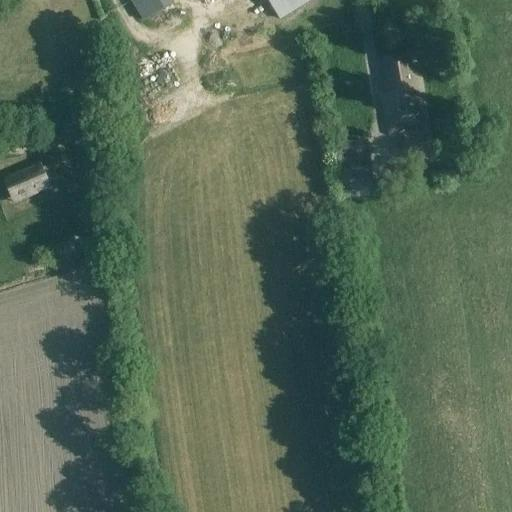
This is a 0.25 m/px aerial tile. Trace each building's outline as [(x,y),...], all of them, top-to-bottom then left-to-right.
[(172,9),(165,0),(126,0),(143,26),(172,9)] [(264,0),(278,22),(313,0),(264,0)] [(389,92),(382,94),(389,134),(403,131),(402,124),(414,122),(415,129),(429,126),(418,66),(411,67),(408,53),(383,57),(389,92)] [(337,146),(343,188),(373,183),(369,155),(361,156),(360,142),(337,146)] [(375,174),(398,173),(397,157),(374,158),(375,174)] [(52,165),(42,169),(40,164),(4,180),(15,205),(51,189),(49,184),(59,180),(52,165)]
